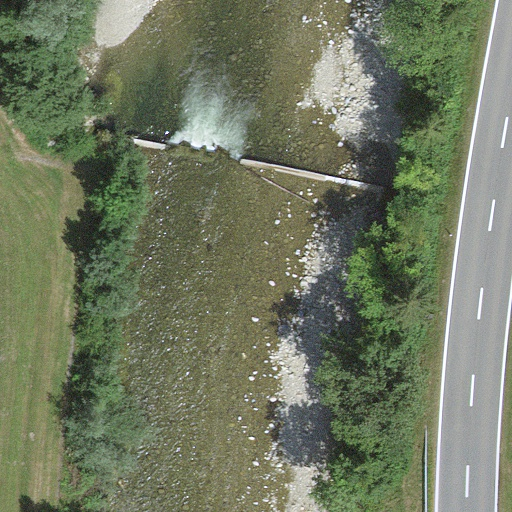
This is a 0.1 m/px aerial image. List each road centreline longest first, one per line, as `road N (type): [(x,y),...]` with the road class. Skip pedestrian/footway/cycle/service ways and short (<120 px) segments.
road 1 (tertiary): [(465,511),(482,275),(511,87)]
road 2 (track): [(76,175),(40,511)]
